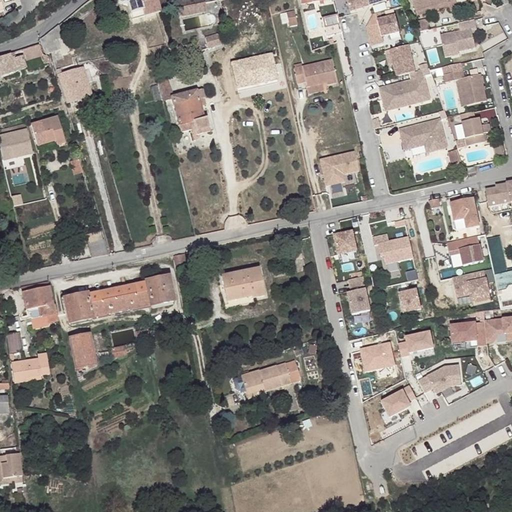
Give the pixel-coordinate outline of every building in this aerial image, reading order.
[(156,0),(116,0),(117,2),(120,3),(123,2),(126,3),(131,19),(155,14),(160,13),(156,0)] [(213,0),(208,0),(209,13),(202,13),(203,23),(223,22),(220,0),(213,0)] [(367,0),(346,0),(350,11),(369,5),(367,0)] [(411,0),(415,12),(448,1),(449,6),(451,11),(458,8),(455,0),(411,0)] [(448,1),(415,12),(417,17),(449,6),(448,1)] [(205,3),(180,8),(182,16),(207,11),(205,3)] [(297,25),(295,11),(287,13),(290,26),(297,25)] [(342,33),(337,14),(321,18),(326,37),(342,33)] [(396,15),(378,20),(383,36),(401,31),(396,15)] [(430,30),(428,19),(415,22),(417,33),(430,30)] [(477,32),(475,20),(458,24),(460,31),(440,36),(444,56),(458,53),(475,49),(472,34),(477,32)] [(57,27),(42,39),(48,52),(52,51),(53,53),(59,52),(65,50),(57,27)] [(221,44),(218,35),(205,39),(208,48),(221,44)] [(42,39),(38,41),(44,54),(48,52),(42,39)] [(408,45),(390,50),(396,76),(409,73),(414,71),(408,45)] [(38,47),(22,51),(25,62),(45,56),(41,54),(38,47)] [(237,91),(278,82),(271,53),(230,63),(237,91)] [(9,55),(0,57),(0,78),(15,74),(10,60),(9,55)] [(20,57),(10,60),(15,74),(24,70),(20,57)] [(331,61),(294,69),(297,84),(305,82),(307,88),(322,84),(321,81),(325,80),(326,83),(326,86),(337,84),(331,61)] [(486,102),(480,75),(464,79),(461,64),(451,66),(452,74),(444,75),(445,83),(455,81),(459,80),(465,107),(486,102)] [(452,74),(451,66),(443,68),(444,75),(452,74)] [(61,76),(56,77),(65,104),(90,97),(83,70),(61,76)] [(414,71),(409,73),(411,80),(423,77),(421,70),(414,71)] [(174,96),(167,77),(157,82),(163,103),(171,100),(171,97),(174,96)] [(411,80),(378,88),(384,111),(429,100),(423,77),(411,80)] [(465,107),(459,80),(455,81),(461,107),(465,107)] [(324,91),(322,84),(307,88),(308,95),(324,91)] [(157,86),(150,87),(154,102),(160,101),(157,86)] [(204,98),(201,90),(174,96),(171,97),(171,100),(173,105),(180,133),(190,130),(189,123),(193,122),(196,135),(209,132),(206,118),(203,119),(200,106),(198,99),(204,98)] [(481,126),(480,119),(475,120),(473,112),(460,116),(462,124),(466,140),(467,147),(485,143),(483,135),(483,134),(491,132),(489,125),(481,126)] [(378,118),(372,120),(374,128),(380,127),(378,118)] [(56,119),(30,127),(35,147),(53,142),(55,147),(64,145),(56,119)] [(439,120),(399,130),(401,139),(404,138),(405,142),(402,143),(404,150),(424,145),(433,143),(435,151),(446,148),(439,120)] [(466,140),(462,124),(456,125),(460,141),(463,140),(466,140)] [(0,136),(0,152),(2,162),(31,155),(26,130),(0,136)] [(465,148),(463,140),(460,141),(456,141),(458,149),(465,148)] [(53,142),(35,147),(37,152),(55,147),(53,142)] [(433,143),(424,145),(426,153),(435,151),(433,143)] [(456,151),(448,153),(451,165),(461,163),(456,151)] [(350,153),(315,161),(321,188),(340,183),(339,176),(354,172),(350,153)] [(77,159),(70,161),(74,175),(81,174),(77,159)] [(461,163),(451,165),(452,171),(463,168),(461,163)] [(510,203),(506,184),(495,186),(496,189),(486,190),(488,208),(510,203)] [(13,208),(22,206),(20,196),(11,198),(13,208)] [(440,206),(438,199),(429,201),(431,208),(440,206)] [(478,228),(473,200),(450,205),(454,222),(463,220),(465,230),(478,228)] [(465,230),(463,220),(454,222),(456,232),(465,230)] [(354,232),(335,236),(340,255),(358,251),(354,232)] [(408,237),(389,241),(387,235),(373,238),(375,246),(378,245),(381,257),(385,256),(386,265),(413,258),(408,237)] [(478,238),(447,245),(450,256),(461,254),(463,267),(483,262),(478,238)] [(511,272),(507,273),(506,271),(499,238),(486,241),(497,292),(506,290),(509,286),(511,284),(511,272)] [(101,240),(87,243),(90,259),(94,258),(93,251),(97,251),(98,257),(106,256),(101,240)] [(302,259),(299,243),(290,244),(293,261),(302,259)] [(174,257),(176,267),(186,266),(184,255),(174,257)] [(259,268),(221,276),(226,302),(251,297),(251,298),(265,296),(259,268)] [(491,300),(484,272),(457,278),(462,297),(475,294),(477,303),(491,300)] [(168,277),(145,282),(150,306),(150,307),(173,302),(168,277)] [(370,312),(363,278),(349,281),(351,293),(348,294),(352,316),(370,312)] [(47,282),(20,288),(21,292),(48,287),(47,282)] [(87,294),(63,299),(68,324),(92,319),(91,318),(150,306),(145,282),(144,282),(144,283),(87,295),(87,294)] [(48,287),(21,292),(25,310),(51,304),(48,287)] [(402,312),(420,308),(416,288),(398,292),(402,312)] [(251,297),(226,302),(224,302),(225,309),(253,303),(251,298),(251,297)] [(51,304),(25,310),(26,316),(26,319),(36,317),(36,318),(53,314),(53,313),(55,313),(54,304),(51,304)] [(53,314),(36,318),(37,322),(57,319),(55,313),(53,313),(53,314)] [(511,340),(511,318),(485,322),(486,323),(487,343),(493,342),(497,339),(497,335),(507,334),(508,341),(511,340)] [(487,343),(486,323),(451,326),(453,343),(477,341),(478,347),(488,346),(487,343)] [(136,333),(135,333),(136,339),(137,339),(148,337),(147,331),(136,333)] [(16,332),(5,334),(7,352),(19,351),(16,332)] [(407,342),(399,344),(401,356),(435,349),(431,332),(406,338),(407,342)] [(89,335),(69,339),(75,372),(95,366),(89,335)] [(391,343),(362,349),(366,372),(396,366),(391,343)] [(36,359),(9,363),(12,383),(24,380),(24,377),(39,375),(36,359)] [(301,380),(295,361),(285,365),(291,384),(301,380)] [(285,364),(259,372),(259,371),(241,376),(245,392),(246,395),(264,389),(265,392),(291,384),(285,365),(285,364)] [(95,366),(75,372),(77,379),(95,370),(95,366)] [(461,387),(460,368),(446,369),(419,383),(426,394),(434,390),(437,396),(452,388),(461,387)] [(417,399),(410,386),(402,390),(404,393),(383,404),(391,419),(412,408),(409,403),(417,399)] [(264,389),(246,395),(248,399),(266,393),(265,392),(264,389)] [(0,414),(9,414),(8,397),(0,398),(0,414)] [(14,455),(0,456),(0,469),(2,480),(20,478),(18,455),(14,455)] [(0,469),(0,483),(12,482),(12,483),(21,482),(20,478),(2,480),(0,469)]
